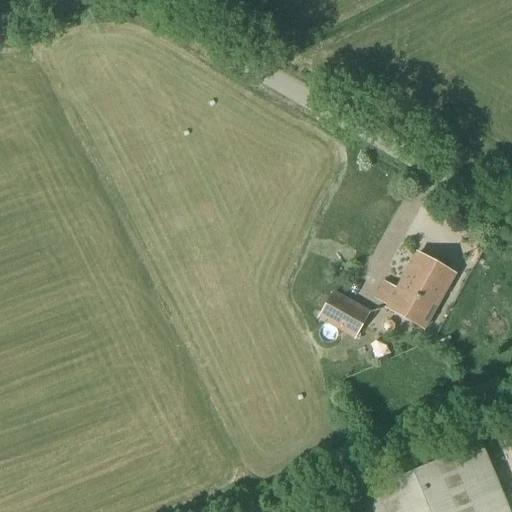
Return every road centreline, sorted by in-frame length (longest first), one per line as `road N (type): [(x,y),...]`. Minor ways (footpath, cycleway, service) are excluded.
road 1 (unclassified): [(511,218),(138,0)]
road 2 (track): [(416,0),(304,59),(281,58),(176,0)]
